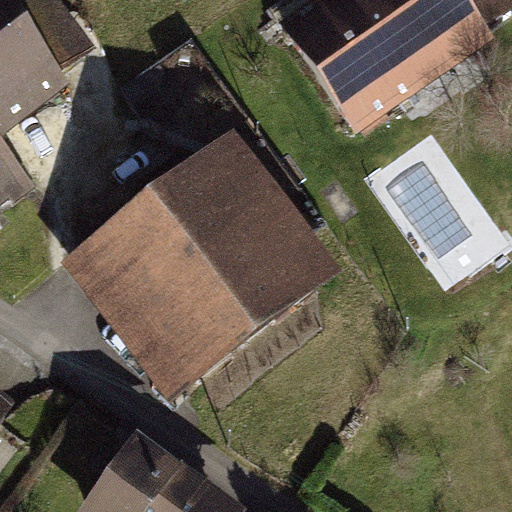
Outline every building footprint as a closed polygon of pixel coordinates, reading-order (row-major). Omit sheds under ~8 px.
[(369,135),(505,44),(475,0),(340,0),(298,28),(369,135)] [(0,178),(86,109),(0,2),(0,178)] [(333,263),(237,142),(85,262),(180,383),(333,263)] [(0,453),(19,426),(0,413),(0,453)] [(174,511),(127,477),(101,511),(174,511)]
